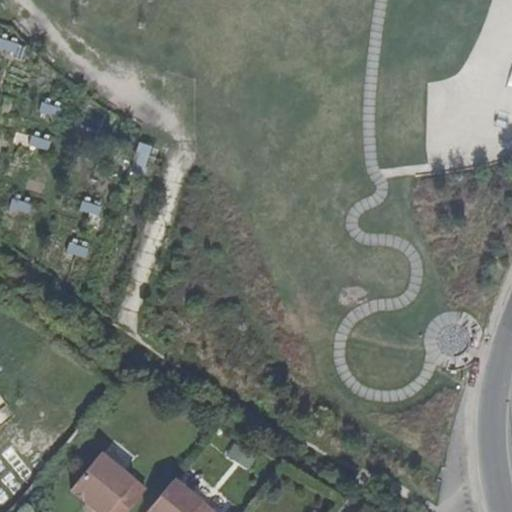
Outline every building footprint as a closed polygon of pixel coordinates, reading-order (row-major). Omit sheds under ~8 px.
[(141,144),(130,172),(144,177),(155,149),(141,144)] [(98,220),(101,207),(83,202),(80,215),(98,220)] [(232,444),(225,456),(248,470),(255,458),(232,444)] [(98,456),(69,493),(85,506),(92,511),(127,511),(143,492),(98,456)] [(207,511),(170,482),(146,511),(207,511)]
